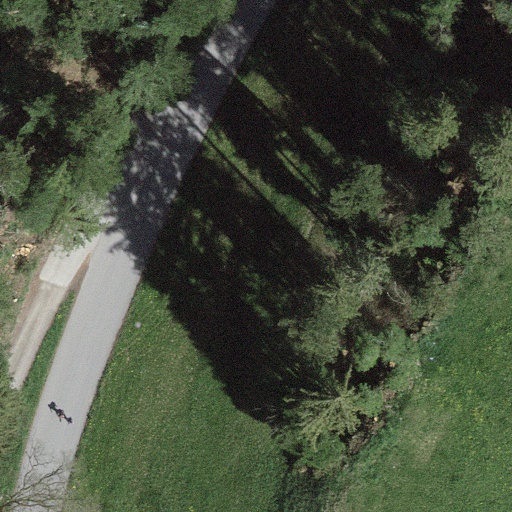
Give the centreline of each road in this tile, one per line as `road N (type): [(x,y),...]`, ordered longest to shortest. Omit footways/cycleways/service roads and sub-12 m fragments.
road 1 (unclassified): [(36,511),(91,324),(249,0)]
road 2 (track): [(0,400),(80,236),(102,205),(174,146)]
